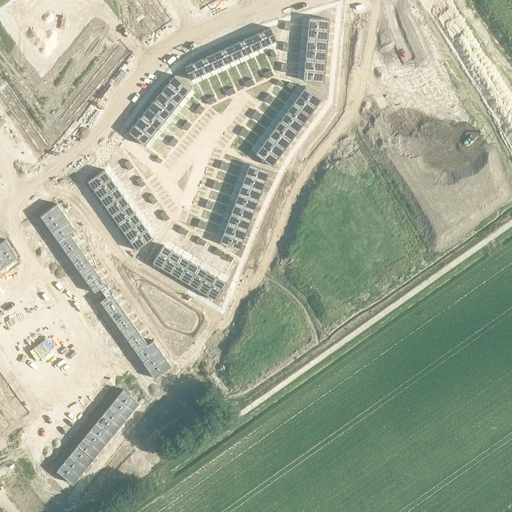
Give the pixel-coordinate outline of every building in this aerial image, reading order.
[(155,0),(140,0),(135,4),(142,13),(157,2),(155,0)] [(194,0),(200,9),(212,0),(194,0)] [(157,2),(142,13),(148,22),(163,11),(157,2)] [(163,11),(148,22),(154,31),(169,20),(163,11)] [(309,17),(308,28),(328,30),(329,19),(324,19),(309,17)] [(270,28),(261,32),(267,45),(276,40),(274,35),(270,28)] [(308,28),(307,38),(327,40),(328,30),(308,28)] [(261,32),(251,36),(257,49),(267,45),(261,32)] [(251,36),(242,41),(248,53),(257,49),(251,36)] [(307,38),(306,49),(326,51),(327,40),(307,38)] [(117,41),(110,50),(124,61),(131,52),(117,41)] [(242,41),(232,45),(238,58),(248,53),(242,41)] [(232,45),(223,49),(228,62),(238,58),(232,45)] [(223,49),(213,54),(219,66),(228,62),(223,49)] [(306,49),(305,59),(325,61),(326,51),(306,49)] [(110,50),(103,58),(117,70),(124,61),(110,50)] [(213,54),(204,58),(209,71),(219,66),(213,54)] [(103,58),(96,67),(110,78),(117,70),(103,58)] [(204,58),(194,62),(200,75),(209,71),(204,58)] [(305,59),(304,70),(325,71),(325,61),(305,59)] [(194,62),(184,67),(190,79),(200,75),(194,62)] [(96,67),(89,75),(104,87),(110,78),(96,67)] [(304,70),(303,80),(324,82),(325,71),(304,70)] [(89,75),(83,83),(97,95),(104,87),(89,75)] [(175,75),(168,83),(184,96),(191,88),(175,75)] [(83,83),(76,92),(90,103),(97,95),(83,83)] [(168,83),(161,91),(177,105),(184,96),(168,83)] [(9,85),(0,90),(0,104),(0,105),(15,94),(9,85)] [(305,86),(299,95),(315,107),(322,98),(305,86)] [(161,91),(155,99),(171,113),(177,105),(161,91)] [(76,92),(69,100),(83,112),(90,103),(76,92)] [(15,94),(0,105),(6,114),(21,103),(15,94)] [(299,95),(293,103),(309,115),(315,107),(299,95)] [(155,99),(148,108),(164,121),(171,113),(155,99)] [(69,100),(62,109),(76,121),(83,112),(69,100)] [(21,103),(6,114),(13,122),(28,112),(21,103)] [(293,103),(286,111),(303,124),(309,115),(293,103)] [(148,108),(141,116),(157,129),(164,121),(148,108)] [(286,111),(280,120),(297,132),(303,124),(286,111)] [(28,112),(13,122),(19,131),(34,121),(28,112)] [(141,116),(135,124),(151,137),(157,129),(141,116)] [(280,120),(274,128),(291,141),(297,132),(280,120)] [(34,121),(19,131),(25,140),(40,130),(34,121)] [(135,124),(128,132),(144,145),(151,137),(135,124)] [(274,128),(268,137),(284,149),(291,141),(274,128)] [(40,130),(25,140),(31,149),(46,138),(40,130)] [(268,137),(261,145),(278,157),(284,149),(268,137)] [(46,138),(31,149),(38,158),(53,148),(46,138)] [(261,145),(255,154),(272,166),(278,157),(261,145)] [(249,164),(245,174),(265,181),(268,171),(249,164)] [(104,169),(87,181),(94,190),(110,178),(104,169)] [(245,174),(242,184),(261,191),(265,181),(245,174)] [(110,178),(94,190),(100,198),(116,187),(110,178)] [(242,184),(238,193),(257,201),(261,191),(242,184)] [(116,187),(100,198),(106,207),(122,195),(116,187)] [(238,193),(234,203),(254,211),(257,201),(238,193)] [(122,195),(106,207),(112,215),(128,204),(122,195)] [(57,203),(40,215),(46,224),(63,212),(57,203)] [(234,203),(231,213),(250,220),(254,211),(234,203)] [(128,204),(112,215),(118,224),(134,212),(128,204)] [(63,212),(46,224),(52,233),(69,221),(63,212)] [(134,212),(118,224),(124,233),(140,221),(134,212)] [(231,213),(227,223),(246,230),(250,220),(231,213)] [(69,221),(52,233),(58,241),(69,233),(75,229),(69,221)] [(140,221),(124,233),(130,241),(147,229),(140,221)] [(227,223),(223,232),(243,240),(246,230),(227,223)] [(147,229),(130,241),(136,250),(153,238),(147,229)] [(223,232),(219,242),(239,250),(243,240),(223,232)] [(69,233),(58,241),(64,250),(75,242),(69,233)] [(5,239),(0,242),(0,249),(9,262),(17,256),(5,239)] [(75,242),(64,250),(70,258),(81,250),(75,242)] [(163,245),(152,262),(161,268),(172,250),(163,245)] [(0,249),(0,268),(9,262),(0,249)] [(81,250),(70,258),(76,267),(87,259),(81,250)] [(172,250),(161,268),(170,273),(181,255),(172,250)] [(181,255),(170,273),(179,279),(190,261),(181,255)] [(87,259),(76,267),(82,275),(93,267),(87,259)] [(190,261),(179,279),(188,284),(199,266),(190,261)] [(199,266),(188,284),(197,289),(208,271),(199,266)] [(93,267),(82,275),(88,284),(99,276),(93,267)] [(208,271),(197,289),(206,295),(217,277),(208,271)] [(99,276),(88,284),(94,293),(106,285),(99,276)] [(217,277),(206,295),(215,300),(226,282),(217,277)] [(111,293),(100,301),(106,310),(118,302),(111,293)] [(118,302),(106,310),(112,318),(124,310),(118,302)] [(124,310),(112,318),(118,327),(130,319),(124,310)] [(130,319),(118,327),(124,335),(136,327),(130,319)] [(136,327),(124,335),(130,344),(142,336),(136,327)] [(142,336),(130,344),(136,352),(148,344),(142,336)] [(148,344),(136,352),(142,361),(159,349),(153,340),(148,344)] [(159,349),(142,361),(148,370),(165,358),(159,349)] [(165,358),(148,370),(154,378),(171,366),(165,358)] [(128,393),(121,402),(132,411),(139,402),(128,393)] [(121,402),(115,410),(126,419),(132,411),(121,402)] [(115,410),(108,418),(119,427),(126,419),(115,410)] [(108,418),(102,426),(112,435),(119,427),(108,418)] [(102,426),(95,434),(106,443),(112,435),(102,426)] [(95,434),(88,442),(99,451),(106,443),(95,434)] [(88,442),(82,450),(93,459),(99,451),(88,442)] [(82,450),(75,458),(86,467),(93,459),(82,450)] [(75,458),(69,466),(79,475),(86,467),(75,458)] [(69,466),(62,475),(73,484),(79,475),(69,466)]
